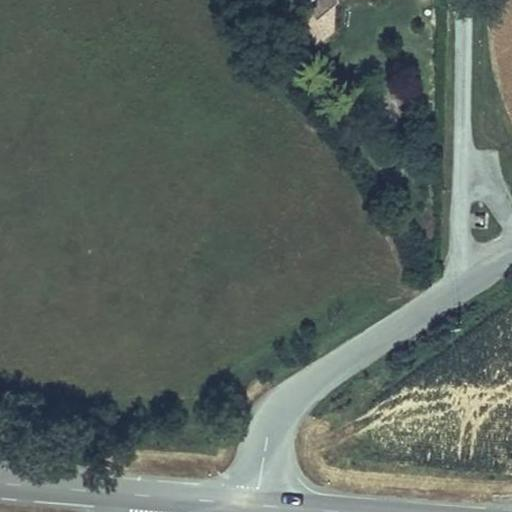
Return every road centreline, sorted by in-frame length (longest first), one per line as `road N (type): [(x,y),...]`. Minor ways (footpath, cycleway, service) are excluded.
road 1 (unclassified): [(461,285),(287,402),(268,430),(257,504)]
road 2 (unclassified): [(463,0),(461,285)]
road 3 (tertiary): [(257,504),(0,482)]
